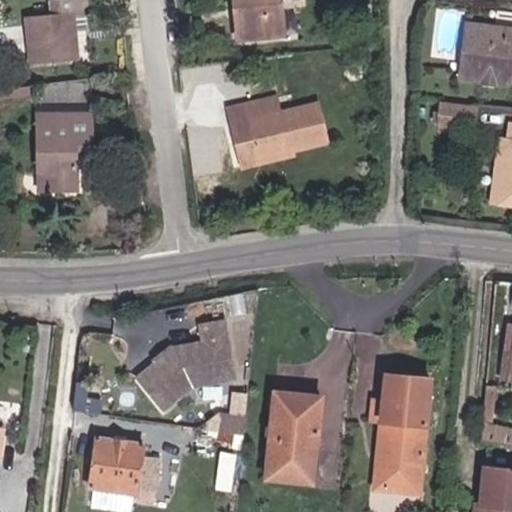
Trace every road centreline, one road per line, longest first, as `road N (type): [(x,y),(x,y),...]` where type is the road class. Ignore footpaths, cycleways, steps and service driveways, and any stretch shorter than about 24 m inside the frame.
road 1 (secondary): [(511,248),(396,237),(179,267)]
road 2 (residential): [(179,267),(153,0)]
road 3 (secondary): [(179,267),(0,277)]
